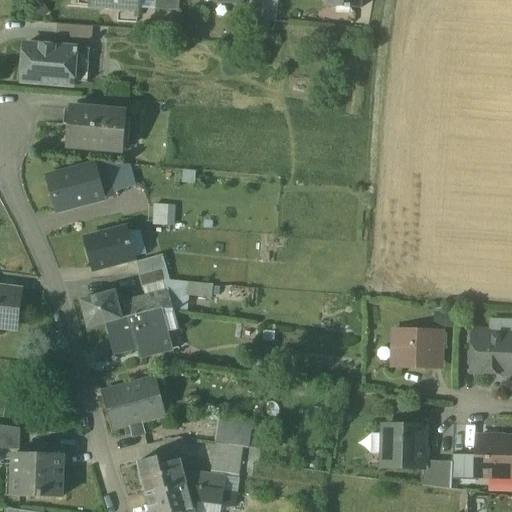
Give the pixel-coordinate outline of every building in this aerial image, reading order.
[(90,0),(90,6),(124,9),(124,3),(139,4),(138,0),(90,0)] [(180,0),(156,0),(156,9),(180,11),(180,0)] [(264,0),(250,0),(248,19),(262,20),(264,0)] [(278,0),(264,0),(262,20),(276,22),(278,0)] [(326,0),(326,7),(358,10),(359,9),(361,9),(362,8),(360,8),(360,0),(326,0)] [(92,27),(58,25),(57,37),(92,40),(92,27)] [(90,49),(25,44),(22,82),(73,86),(73,82),(74,69),(88,70),(90,49)] [(88,70),(74,69),(73,82),(87,83),(88,70)] [(127,100),(104,98),(103,111),(126,113),(127,100)] [(103,111),(70,108),(67,146),(123,151),(126,113),(103,111)] [(110,163),(95,167),(95,165),(48,177),(57,211),(126,193),(123,183),(115,185),(110,163)] [(167,206),(154,205),(154,225),(166,226),(167,206)] [(129,233),(86,244),(93,271),(136,260),(129,233)] [(163,255),(136,263),(140,276),(163,270),(167,269),(163,255)] [(163,270),(140,276),(143,287),(167,281),(163,270)] [(212,285),(190,283),(189,296),(211,298),(212,285)] [(19,290),(0,287),(0,327),(14,329),(19,290)] [(117,295),(83,303),(89,328),(111,324),(164,312),(165,312),(176,314),(172,295),(127,305),(128,311),(121,312),(117,295)] [(164,312),(111,324),(118,355),(151,348),(152,356),(173,351),(165,312),(164,312)] [(444,332),(396,331),(395,367),(431,368),(431,348),(444,348),(444,332)] [(487,332),(478,331),(473,336),(472,335),(471,372),(484,372),(484,374),(500,374),(500,373),(511,373),(511,336),(491,336),(487,332)] [(154,378),(105,392),(115,430),(131,425),(134,435),(145,431),(142,422),(165,416),(154,378)] [(252,422),(219,417),(215,443),(242,447),(248,447),(252,422)] [(22,429),(0,426),(0,448),(21,449),(22,429)] [(424,428),(384,427),(383,467),(422,468),(423,468),(423,461),(424,428)] [(511,438),(477,438),(476,456),(476,476),(511,477),(511,438)] [(242,447),(215,443),(213,457),(240,461),(242,447)] [(64,454),(16,452),(14,496),(63,498),(64,454)] [(451,462),(423,461),(423,468),(422,468),(422,486),(451,490),(452,480),(476,481),(476,476),(476,456),(452,455),(451,462)] [(240,461),(213,457),(211,471),(238,475),(240,461)] [(177,460),(161,465),(159,458),(156,458),(138,462),(146,493),(166,488),(167,491),(186,486),(183,474),(180,461),(177,460)] [(225,477),(189,472),(183,474),(186,486),(223,491),(225,477)] [(186,486),(167,491),(166,488),(146,493),(151,511),(193,511),(190,499),(186,486)] [(223,491),(186,486),(190,499),(194,501),(222,504),(223,491)]
